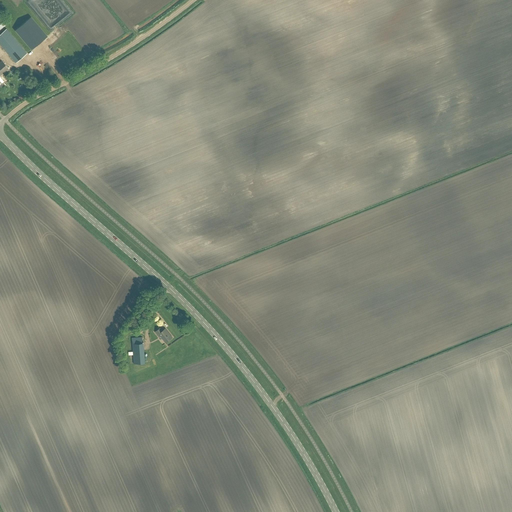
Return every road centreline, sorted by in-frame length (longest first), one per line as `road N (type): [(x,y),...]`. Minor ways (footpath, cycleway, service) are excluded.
road 1 (primary): [(336,511),(285,425),(214,334),(0,134)]
road 2 (unclassified): [(0,123),(192,0)]
